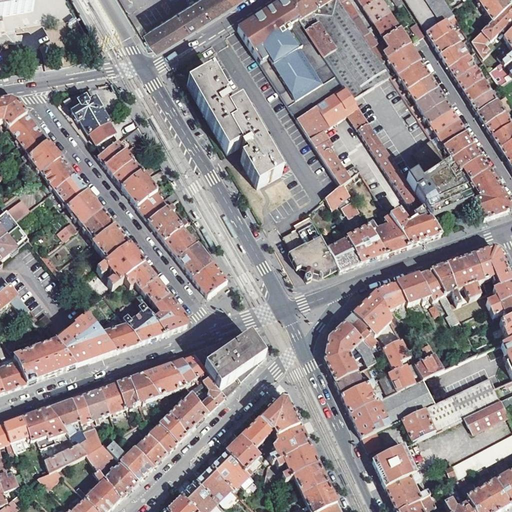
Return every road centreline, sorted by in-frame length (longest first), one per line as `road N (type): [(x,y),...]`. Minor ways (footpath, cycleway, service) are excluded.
road 1 (residential): [(209,335),(27,86)]
road 2 (secondary): [(285,309),(143,67)]
road 3 (secondary): [(0,414),(209,335)]
road 4 (secondary): [(375,511),(305,347)]
road 5 (residential): [(420,41),(511,187)]
road 6 (residential): [(134,511),(253,391)]
road 7 (secondary): [(350,284),(504,229)]
road 8 (tertiary): [(260,0),(143,67)]
